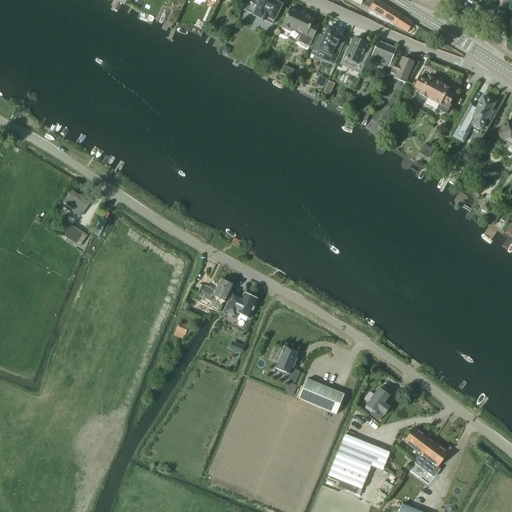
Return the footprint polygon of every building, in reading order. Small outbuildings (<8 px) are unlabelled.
[(272,25),(282,6),(273,1),(273,0),(249,0),(243,12),(244,12),(245,12),(253,16),(261,21),(261,22),(263,22),(263,21),(272,25)] [(407,33),(412,24),(376,1),(375,3),(370,0),(365,0),(362,6),(370,10),(368,14),(372,16),(374,13),(381,17),(380,19),(383,21),(385,19),(407,33)] [(309,47),(319,26),(312,23),(314,21),(298,13),(297,11),(294,9),(292,10),(290,9),(281,28),(291,32),(292,29),(302,34),(298,42),(309,47)] [(231,31),(238,18),(230,14),(223,27),(231,31)] [(336,31),(329,28),(324,38),(320,37),(314,49),(325,54),(322,60),(334,65),(343,45),(337,42),(340,35),(335,33),(336,31)] [(354,39),(350,49),(348,48),(344,56),(346,57),(345,59),(355,64),(351,70),(360,74),(370,54),(364,52),(367,45),(354,39)] [(391,61),(396,50),(378,42),(370,60),(388,68),(385,75),(390,77),(390,76),(395,63),(391,61)] [(405,84),(413,64),(403,59),(401,63),(396,61),(395,63),(390,76),(404,81),(404,83),(405,84)] [(292,75),(294,70),(291,69),(287,78),(293,81),(296,77),(292,75)] [(455,95),(448,92),(449,89),(428,78),(427,80),(420,76),(414,88),(421,92),(419,94),(420,94),(419,96),(419,97),(419,99),(420,100),(421,101),(423,101),(425,101),(426,100),(427,98),(439,105),(437,109),(446,114),(451,106),(449,105),(455,95)] [(321,80),(319,86),(324,88),(327,82),(321,80)] [(470,104),(458,126),(468,132),(472,125),(481,130),(487,119),(489,120),(494,111),(492,110),(495,103),(483,97),(477,107),(470,104)] [(511,130),(505,127),(497,141),(506,146),(506,148),(509,149),(511,147),(511,130)] [(433,158),(430,156),(433,150),(430,149),(424,159),(431,162),(433,158)] [(83,211),(90,202),(71,189),(69,193),(68,192),(67,193),(68,194),(63,201),(75,209),(73,211),(79,216),(83,211)] [(485,204),(482,210),(487,213),(491,208),(485,204)] [(496,209),(492,215),(498,219),(502,213),(496,209)] [(87,236),(65,221),(57,232),(62,236),(63,235),(80,246),(87,236)] [(229,297),(234,285),(220,279),(215,290),(205,286),(197,302),(219,312),(226,296),(229,297)] [(249,318),(258,300),(257,299),(258,297),(251,294),(251,296),(245,293),(242,298),(233,294),(223,313),(233,317),(236,312),(249,318)] [(188,333),(191,328),(178,323),(174,332),(175,332),(174,333),(183,337),(184,336),(185,334),(187,334),(188,333)] [(232,342),(229,349),(241,354),(244,347),(232,342)] [(293,368),(300,353),(285,346),(275,368),(290,374),(288,380),(295,383),(300,372),(293,368)] [(248,379),(209,474),(300,511),(302,511),(342,418),(248,379)] [(336,414),(344,395),(307,379),(299,399),(336,414)] [(379,389),(366,405),(374,411),(370,415),(379,421),(383,415),(390,406),(385,403),(390,397),(379,389)] [(414,428),(404,442),(414,449),(410,455),(417,460),(431,441),(425,436),(420,433),(419,430),(416,429),(414,428)] [(374,469),(382,449),(345,434),(329,474),(363,488),(371,468),(374,469)] [(417,460),(415,462),(434,477),(440,469),(437,467),(448,453),(446,452),(445,450),(442,449),(437,446),(431,441),(417,460)]
